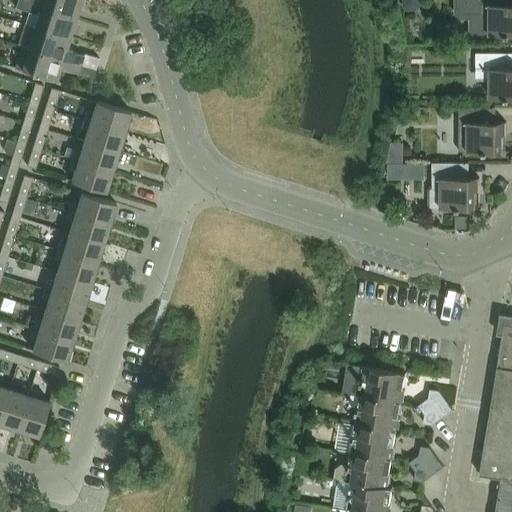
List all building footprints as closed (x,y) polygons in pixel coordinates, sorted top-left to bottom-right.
[(69,37),(75,16),(22,0),(16,0),(15,7),(38,14),(34,26),(69,37)] [(22,0),(75,16),(80,0),(22,0)] [(511,0),(456,0),(456,6),(462,12),(475,12),(475,33),(504,33),(504,36),(509,36),(509,33),(511,33),(511,0)] [(69,37),(34,26),(24,23),(18,44),(27,47),(92,67),(95,56),(87,54),(85,55),(65,49),(69,37)] [(88,78),(92,67),(27,47),(21,68),(55,79),(59,67),(79,73),(80,76),(88,78)] [(511,52),(475,52),(475,69),(480,69),(480,76),(489,76),(489,97),(504,97),(504,99),(509,99),(509,97),(511,97),(511,52)] [(43,85),(34,82),(28,102),(36,104),(43,85)] [(53,109),(59,90),(50,87),(44,107),(53,109)] [(123,131),(130,111),(95,100),(89,121),(123,131)] [(30,124),(36,104),(28,102),(22,121),(30,124)] [(494,121),(495,106),(458,106),(458,151),(482,151),(482,153),(487,153),(487,151),(501,151),(501,135),(505,135),(505,121),(494,121)] [(46,129),(53,109),(44,107),(38,127),(46,129)] [(24,144),(30,124),(22,121),(16,141),(24,144)] [(117,151),(123,131),(89,121),(83,141),(117,151)] [(40,149),(46,129),(38,127),(32,146),(40,149)] [(18,163),(24,144),(16,141),(10,160),(18,163)] [(111,171),(117,151),(83,141),(77,160),(111,171)] [(34,168),(40,149),(32,146),(26,165),(34,168)] [(428,167),(428,154),(400,153),(399,166),(428,167)] [(12,183),(18,163),(10,160),(4,180),(12,183)] [(105,191),(111,171),(77,160),(70,180),(105,191)] [(478,190),(478,177),(468,177),(468,162),(431,162),(431,186),(417,186),(414,188),(414,206),(416,209),(441,209),(443,207),(455,207),(455,209),(460,209),(460,207),(474,207),(474,190),(478,190)] [(25,197),(32,177),(23,174),(17,194),(25,197)] [(0,199),(6,202),(12,183),(4,180),(0,191),(0,199)] [(109,223),(115,202),(80,192),(77,202),(71,201),(68,210),(109,223)] [(19,217),(25,197),(17,194),(11,214),(19,217)] [(103,242),(109,223),(68,210),(65,219),(71,221),(68,231),(103,242)] [(13,237),(19,217),(11,214),(5,234),(13,237)] [(96,262),(103,242),(68,231),(65,242),(59,240),(56,249),(96,262)] [(0,253),(7,256),(13,237),(5,234),(0,248),(0,253)] [(90,281),(96,262),(56,249),(53,258),(59,260),(56,271),(90,281)] [(84,301),(90,281),(56,271),(53,281),(47,279),(44,288),(84,301)] [(78,321),(84,301),(44,288),(41,297),(47,299),(44,310),(78,321)] [(72,340),(78,321),(44,310),(41,320),(34,318),(32,327),(72,340)] [(511,511),(511,323),(504,322),(502,334),(497,366),(508,368),(507,378),(495,377),(479,474),(500,477),(494,511),(511,511)] [(66,360),(72,340),(32,327),(29,336),(35,338),(31,350),(66,360)] [(0,357),(17,363),(19,354),(0,348),(0,357)] [(36,369),(38,360),(19,354),(17,363),(36,369)] [(56,375),(59,366),(38,360),(36,369),(56,375)] [(405,373),(364,366),(347,363),(349,373),(346,373),(345,382),(347,383),(342,392),(360,395),(400,401),(405,373)] [(508,368),(497,366),(495,377),(507,378),(508,368)] [(453,390),(456,371),(442,369),(439,388),(453,390)] [(0,413),(8,388),(0,385),(0,379),(0,378),(0,413)] [(0,423),(17,429),(30,388),(21,385),(19,391),(8,388),(0,413),(0,423)] [(38,435),(49,400),(37,397),(39,391),(30,388),(17,429),(38,435)] [(429,388),(428,397),(442,416),(452,409),(439,390),(429,388)] [(396,430),(400,401),(360,395),(355,423),(396,430)] [(442,416),(428,397),(418,404),(424,413),(422,422),(432,424),(442,416)] [(391,458),(396,430),(355,423),(351,452),(391,458)] [(430,446),(428,446),(420,445),(419,454),(433,473),(443,466),(430,446)] [(386,486),(391,458),(351,452),(348,466),(334,463),(332,479),(337,479),(386,486)] [(433,473),(419,454),(408,461),(415,470),(413,479),(423,481),(433,473)] [(387,511),(392,487),(386,486),(337,479),(333,508),(352,511),(352,510),(363,511),(387,511)]
